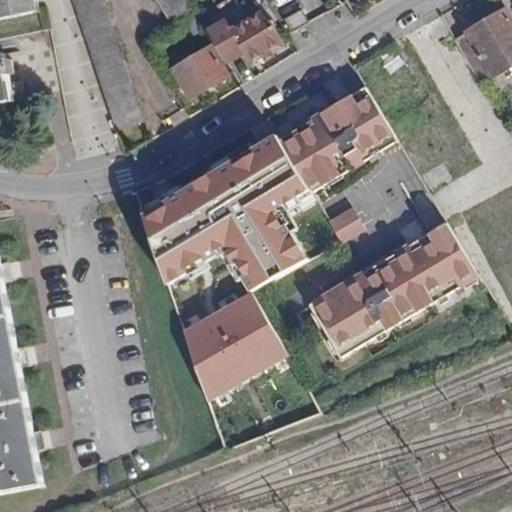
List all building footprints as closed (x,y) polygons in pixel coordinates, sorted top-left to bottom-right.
[(0,0),(0,20),(40,13),(37,0),(0,0)] [(142,123),(101,0),(72,0),(117,131),(142,123)] [(159,0),(174,25),(197,11),(189,0),(159,0)] [(309,24),(302,11),(285,20),(292,33),(309,24)] [(511,67),(511,19),(507,11),(455,41),(481,85),(511,67)] [(282,46),(263,13),(235,29),(228,19),(208,31),(229,65),(248,53),(254,62),(264,56),(273,51),(282,46)] [(204,31),(196,17),(188,22),(197,36),(204,31)] [(230,76),(213,48),(175,71),(191,99),(230,76)] [(273,51),(264,56),(267,62),(276,57),(273,51)] [(6,61),(5,55),(0,56),(0,105),(14,103),(9,76),(15,74),(12,60),(6,61)] [(280,142),(310,193),(400,141),(368,89),(323,116),(325,119),(314,125),(312,123),(280,142)] [(323,116),(312,123),(314,125),(325,119),(323,116)] [(310,193),(280,142),(275,135),(145,212),(156,232),(149,236),(175,281),(188,273),(183,265),(222,242),(251,292),(306,259),(278,212),(310,193)] [(334,233),(340,243),(363,229),(357,219),(334,233)] [(449,223),(359,276),(391,329),(481,277),(449,223)] [(48,489),(0,239),(0,493),(1,498),(48,489)] [(359,276),(309,305),(341,358),(391,329),(359,276)] [(290,357),(251,296),(185,332),(206,404),(290,357)]
